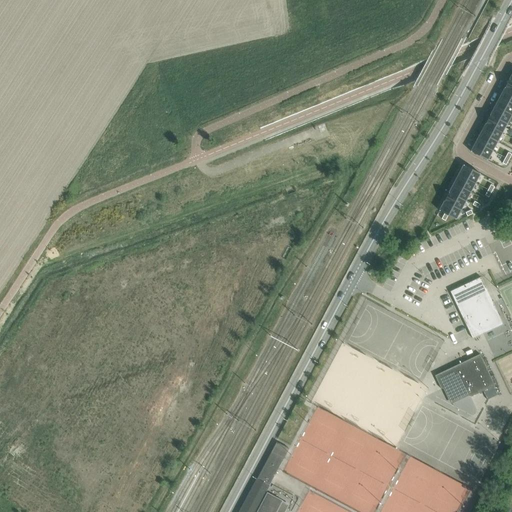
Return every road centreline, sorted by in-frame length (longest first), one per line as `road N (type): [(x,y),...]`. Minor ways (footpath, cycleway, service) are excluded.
road 1 (tertiary): [(511,0),(227,511)]
road 2 (residential): [(511,56),(460,146),(511,182)]
